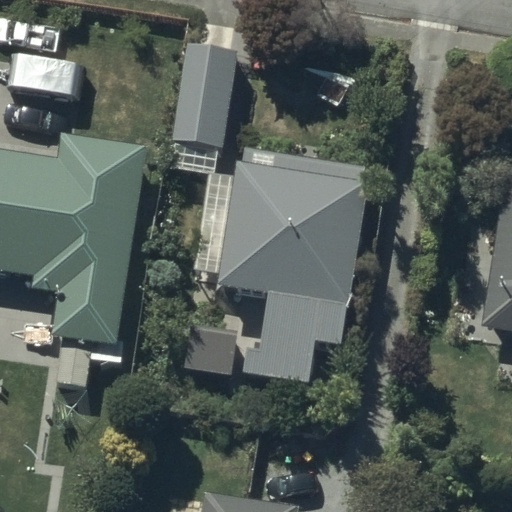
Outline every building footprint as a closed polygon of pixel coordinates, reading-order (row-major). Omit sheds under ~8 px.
[(241,48),(187,40),(171,135),(225,144),(241,48)] [(59,156),(0,146),(0,269),(29,275),(28,285),(58,290),(52,332),(112,341),(144,143),(63,130),(59,156)] [(243,160),(238,159),(221,281),(269,288),(261,347),(248,345),(245,367),(326,378),(338,298),(349,300),(368,164),(244,147),(243,160)] [(511,159),(509,159),(480,324),(511,327),(511,159)] [(167,511),(295,511),(297,503),(206,488),(203,504),(170,498),(167,511)]
